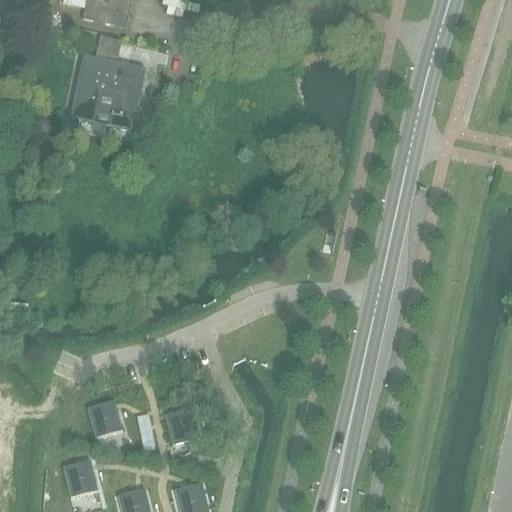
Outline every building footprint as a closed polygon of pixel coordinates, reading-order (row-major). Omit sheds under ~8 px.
[(85,82),(59,200),(234,238),(269,80),(94,41),(88,66),(90,67),(87,82),(85,82)] [(115,404),(89,410),(96,441),(122,435),(115,404)] [(191,413),(164,419),(170,450),(198,444),(191,413)] [(91,465),(65,470),(72,501),(98,495),(91,465)] [(208,511),(202,488),(177,494),(180,511),(208,511)] [(149,511),(144,492),(119,499),(122,511),(149,511)]
